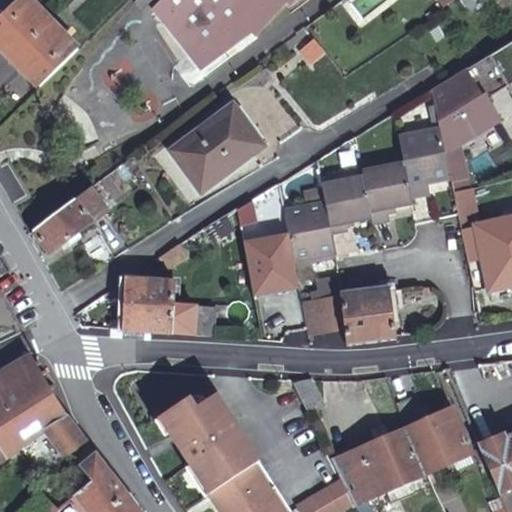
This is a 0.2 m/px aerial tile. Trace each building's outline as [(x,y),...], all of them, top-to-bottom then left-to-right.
[(78,47),(31,0),(16,0),(0,16),(0,45),(40,85),(78,47)] [(162,0),(161,1),(171,15),(164,21),(202,67),(253,30),(256,33),(287,0),(292,3),(294,0),(162,0)] [(440,0),(446,9),(460,0),(440,0)] [(475,2),(473,0),(461,0),(460,1),(465,9),(475,2)] [(171,15),(161,1),(153,8),(164,21),(171,15)] [(324,53),(314,39),(300,50),(310,63),(324,53)] [(168,40),(148,51),(161,75),(181,64),(168,40)] [(450,180),(452,188),(469,184),(461,143),(496,122),(487,107),(491,93),(511,80),(511,41),(442,83),(431,90),(440,131),(450,180)] [(251,129),(233,105),(172,149),(201,192),(251,156),(239,138),(251,129)] [(263,147),(251,129),(239,138),(251,156),(263,147)] [(429,184),(450,180),(440,131),(399,140),(405,165),(411,198),(430,194),(429,184)] [(364,179),(372,218),(373,225),(389,221),(388,216),(387,209),(395,207),(412,204),(411,198),(405,165),(364,174),(364,179)] [(325,204),(332,240),(347,237),(346,232),(344,223),(356,221),(372,218),(364,179),(322,187),(325,204)] [(106,210),(89,187),(31,230),(49,254),(106,210)] [(463,221),(482,217),(475,188),(456,192),(463,221)] [(334,253),(332,240),(325,204),(285,213),(293,256),(314,252),(315,257),(334,253)] [(240,208),(243,228),(263,225),(260,205),(240,208)] [(397,214),(395,207),(387,209),(388,216),(397,214)] [(241,218),(240,209),(220,221),(224,229),(241,218)] [(511,219),(461,231),(473,293),(504,287),(503,282),(511,279),(511,219)] [(357,229),(356,221),(344,223),(346,232),(357,229)] [(188,257),(181,246),(161,259),(168,269),(188,257)] [(511,279),(503,282),(504,287),(505,291),(511,289),(511,279)] [(149,334),(152,283),(126,281),(123,332),(149,334)] [(175,283),(152,283),(149,334),(172,335),(173,305),(175,283)] [(337,297),(336,289),(310,294),(311,302),(337,297)] [(303,308),(308,333),(345,327),(346,338),(347,345),(396,340),(395,336),(390,292),(342,296),(340,297),(337,297),(311,302),(302,303),(303,308)] [(172,335),(186,336),(188,306),(173,305),(172,335)] [(217,308),(193,306),(192,336),(215,338),(217,308)] [(308,333),(303,308),(281,312),(286,339),(309,337),(308,333)] [(29,357),(0,373),(0,446),(5,455),(19,447),(43,431),(63,458),(69,453),(85,441),(64,412),(29,357)] [(322,400),(311,379),(294,382),(306,407),(322,400)] [(257,460),(215,395),(205,401),(194,408),(188,399),(162,415),(184,449),(179,453),(199,483),(204,480),(225,511),(281,511),(283,511),(268,487),(252,464),(257,460)] [(202,396),(194,395),(188,399),(194,408),(205,401),(202,396)] [(395,402),(406,428),(425,474),(427,473),(471,454),(451,409),(423,421),(409,397),(395,402)] [(184,449),(162,415),(157,418),(179,453),(184,449)] [(389,436),(385,425),(373,429),(378,441),(389,436)] [(425,474),(406,428),(389,436),(378,441),(333,461),(341,479),(347,491),(354,505),(425,474)] [(63,458),(43,431),(19,447),(35,462),(52,466),(63,458)] [(485,462),(500,499),(505,511),(511,511),(511,436),(508,438),(506,433),(478,446),(479,448),(485,462)] [(95,453),(85,441),(69,453),(80,465),(95,453)] [(485,462),(479,448),(474,449),(480,464),(485,462)] [(138,511),(95,453),(80,465),(93,481),(76,494),(89,511),(138,511)] [(0,468),(10,462),(5,455),(0,458),(0,468)] [(268,487),(273,484),(257,460),(252,464),(268,487)] [(347,491),(341,479),(296,506),(300,511),(342,511),(354,505),(347,491)] [(199,483),(217,511),(225,511),(204,480),(199,483)] [(17,511),(56,511),(69,502),(68,500),(53,482),(17,511)] [(273,484),(268,487),(283,511),(288,508),(273,484)] [(89,511),(76,494),(70,499),(80,511),(89,511)] [(492,511),(505,511),(500,499),(489,503),(492,511)]
